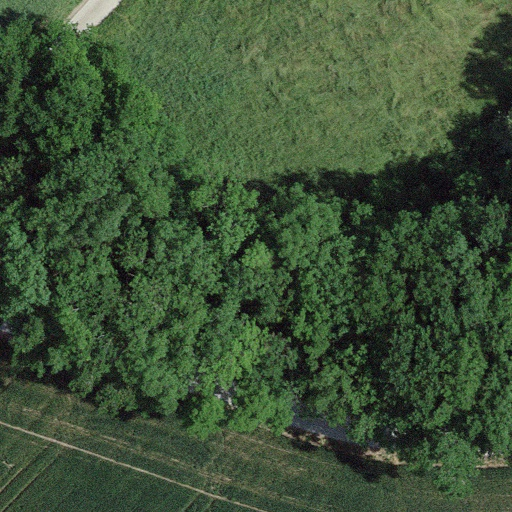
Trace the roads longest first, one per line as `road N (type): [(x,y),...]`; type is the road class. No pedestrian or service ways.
road 1 (track): [(0,315),(344,427),(511,434)]
road 2 (track): [(103,0),(0,113)]
